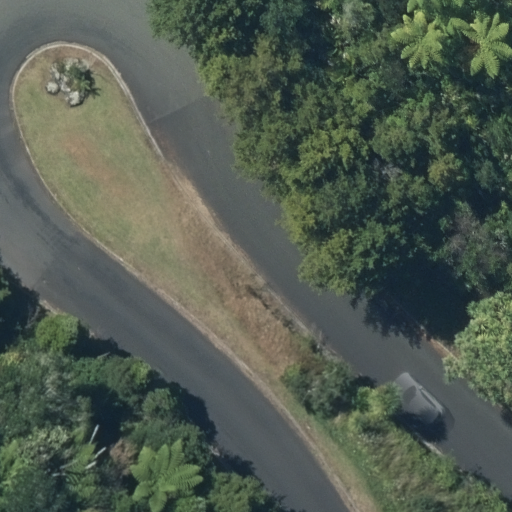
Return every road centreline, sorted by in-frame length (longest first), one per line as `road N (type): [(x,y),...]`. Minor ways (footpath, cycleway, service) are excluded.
road 1 (unclassified): [(511,465),(392,367),(298,260),(228,170),(160,31),(120,0)]
road 2 (unclassified): [(0,214),(197,375),(269,455),(307,511)]
